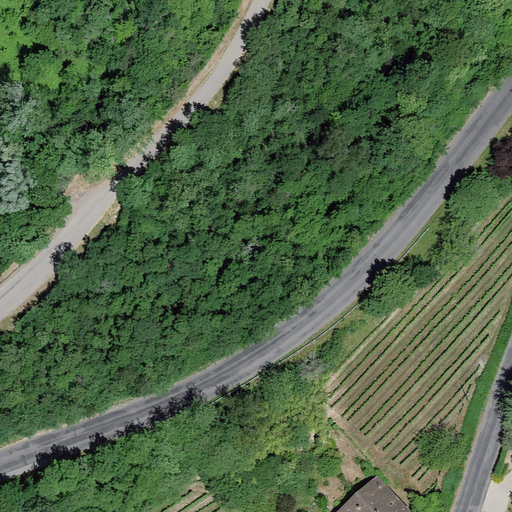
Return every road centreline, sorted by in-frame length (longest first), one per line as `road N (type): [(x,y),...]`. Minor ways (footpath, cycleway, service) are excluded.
road 1 (tertiary): [(0,468),(196,391),(285,339),(382,254),(511,89)]
road 2 (unclassified): [(0,305),(207,94),(264,0)]
road 3 (tertiary): [(511,382),(468,511)]
